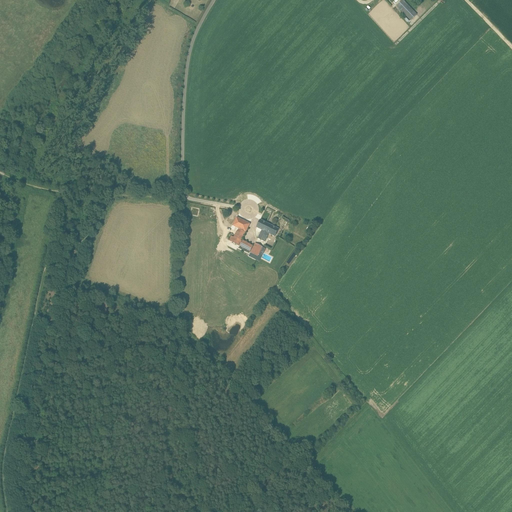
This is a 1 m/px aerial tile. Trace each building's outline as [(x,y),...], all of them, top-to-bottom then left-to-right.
[(402,0),(396,6),(410,21),(417,14),(402,0)] [(237,218),(233,226),(246,232),(250,224),(237,218)] [(258,224),(256,227),(262,230),(258,239),(265,242),(269,234),(275,237),(279,229),(260,220),(258,224)] [(231,236),(229,240),(239,245),(241,241),(234,237),(231,236)] [(255,244),(251,253),(258,256),(259,254),(262,247),(255,244)]
